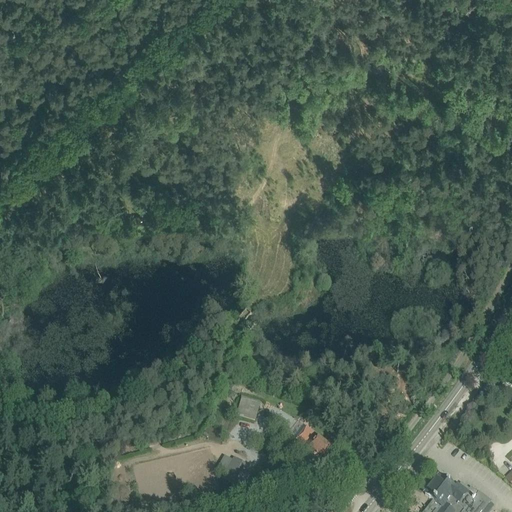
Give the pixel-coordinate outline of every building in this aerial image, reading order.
[(294,192),(298,204),(332,194),(333,196),(343,193),(337,172),(344,169),(342,160),(334,162),(332,155),(305,162),(306,164),(284,171),(278,170),(262,155),(247,171),(260,183),(260,184),(255,186),(258,195),(263,193),(264,195),(260,210),(256,228),(277,233),(285,200),(292,193),(294,192)] [(135,216),(135,227),(136,226),(136,228),(137,228),(137,230),(147,230),(147,227),(148,227),(148,223),(155,223),(155,215),(135,216)] [(259,405),(241,399),(237,415),(255,420),(259,405)] [(331,448),(306,428),(296,440),(314,454),(313,455),(314,456),(322,463),(327,457),(326,456),(331,448)] [(233,479),(242,463),(234,459),(221,480),(232,486),(235,480),(233,479)] [(482,511),(490,503),(477,493),(475,495),(461,483),(459,486),(457,485),(454,490),(439,477),(425,495),(433,501),(424,511),(482,511)]
